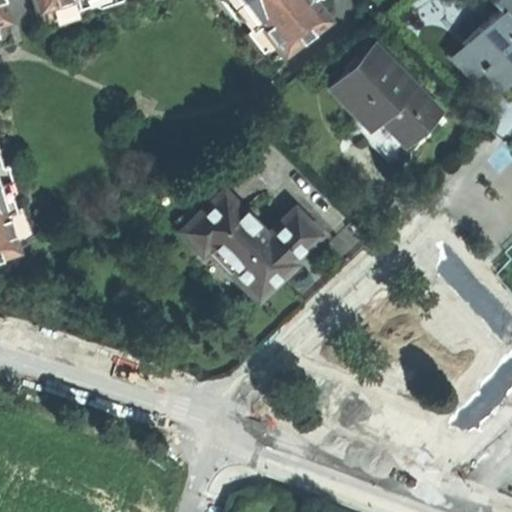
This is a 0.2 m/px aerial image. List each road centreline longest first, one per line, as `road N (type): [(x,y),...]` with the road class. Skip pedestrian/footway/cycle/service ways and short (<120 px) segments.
road 1 (residential): [(225,428),(247,387),(412,234)]
road 2 (secondary): [(225,428),(450,511)]
road 3 (secondary): [(0,357),(225,428)]
